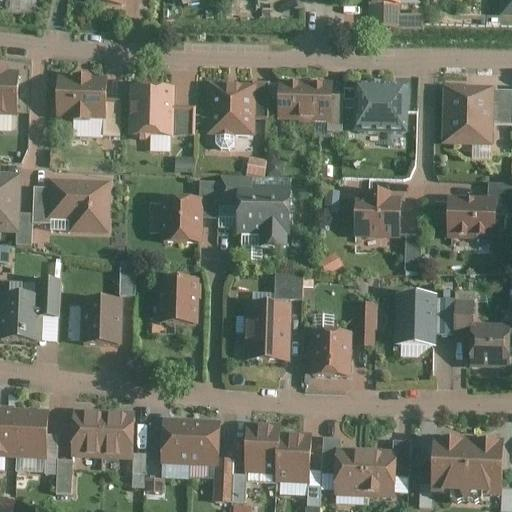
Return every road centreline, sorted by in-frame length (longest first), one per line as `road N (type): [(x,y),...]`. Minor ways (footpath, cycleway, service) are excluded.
road 1 (residential): [(0,371),(216,401),(511,406)]
road 2 (residential): [(313,60),(181,58),(0,41)]
road 3 (residential): [(511,63),(313,60)]
